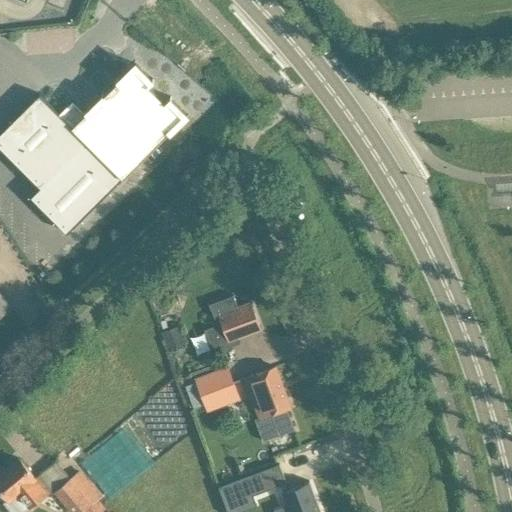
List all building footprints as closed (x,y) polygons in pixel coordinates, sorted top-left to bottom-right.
[(40,93),(0,132),(0,145),(41,186),(32,195),(68,232),(123,177),(169,132),(170,133),(190,114),(171,96),(165,101),(148,84),(154,79),(136,60),(117,79),(118,80),(104,94),(103,93),(102,94),(103,95),(86,113),(73,101),(61,113),(40,93)] [(218,325),(223,323),(229,340),(241,336),(261,328),(252,302),(238,307),(234,294),(210,303),(218,325)] [(162,331),(167,345),(184,340),(179,325),(162,331)] [(196,378),(198,381),(189,385),(197,407),(206,403),(208,409),(239,397),(228,366),(196,378)] [(260,416),(270,413),(278,435),(295,429),(286,407),(290,405),(276,366),(257,373),(246,377),(260,416)] [(0,470),(0,487),(4,493),(9,499),(4,504),(11,511),(22,511),(33,503),(46,492),(35,478),(35,477),(20,458),(6,469),(4,467),(0,470)] [(280,463),(220,485),(227,503),(254,494),(287,482),(280,463)] [(98,499),(101,497),(79,471),(71,478),(55,492),(73,511),(83,511),(84,511),(100,511),(106,508),(102,504),(98,499)] [(321,511),(309,480),(283,491),(287,502),(290,511),(321,511)]
